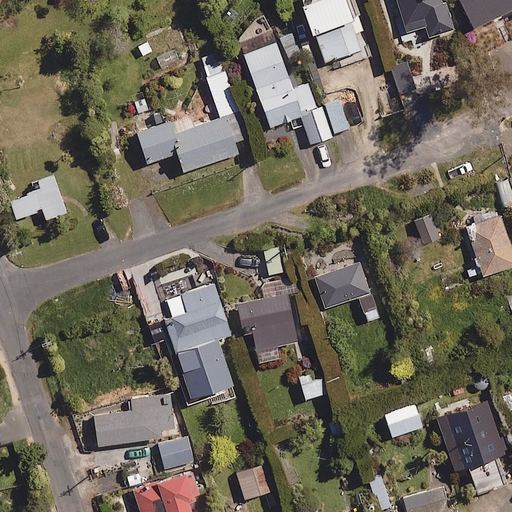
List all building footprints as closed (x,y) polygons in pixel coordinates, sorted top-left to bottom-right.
[(321,63),(357,51),(346,20),(355,17),(348,0),(302,0),(295,3),(306,36),(311,34),(321,63)] [(448,30),(438,0),(393,0),(403,32),(421,26),(424,37),(448,30)] [(511,0),(455,0),(469,28),(510,8),(511,11),(511,0)] [(300,54),(288,31),(276,37),(288,60),(300,54)] [(267,128),(288,120),(292,131),(301,127),(307,144),(348,129),(336,97),(313,105),(305,82),(291,87),(274,42),(239,55),(267,128)] [(414,89),(405,61),(389,65),(397,94),(414,89)] [(244,138),(221,72),(203,78),(217,119),(171,134),(167,122),(132,134),(142,164),(172,153),(179,173),(234,154),(230,143),(244,138)] [(65,212),(52,176),(34,182),(37,191),(7,202),(13,219),(39,210),(42,220),(65,212)] [(511,192),(508,180),(493,184),(500,211),(511,207),(511,192)] [(511,265),(511,262),(497,215),(464,226),(480,276),(511,265)] [(284,272),(281,247),(260,250),(263,274),(284,272)] [(342,302),(356,296),(362,313),(373,309),(367,292),(355,261),(311,277),(326,317),(345,310),(342,302)] [(159,315),(165,337),(184,398),(225,386),(211,340),(228,335),(213,285),(163,300),(167,312),(159,315)] [(295,341),(286,294),(234,304),(240,332),(248,331),(254,362),(276,358),(273,346),(295,341)] [(165,337),(159,315),(145,319),(151,341),(165,337)] [(323,393),(317,377),(308,380),(306,373),(296,377),(303,400),(323,393)] [(170,428),(165,394),(128,399),(130,410),(89,416),(93,446),(158,437),(157,430),(170,428)] [(419,426),(411,403),(380,414),(389,437),(419,426)] [(191,461),(185,436),(156,444),(162,468),(191,461)] [(272,490),(264,463),(235,472),(243,499),(272,490)] [(380,469),(367,475),(380,509),(394,504),(380,469)] [(131,489),(137,511),(186,511),(183,500),(197,496),(190,472),(131,489)] [(447,511),(440,488),(401,499),(404,511),(447,511)]
